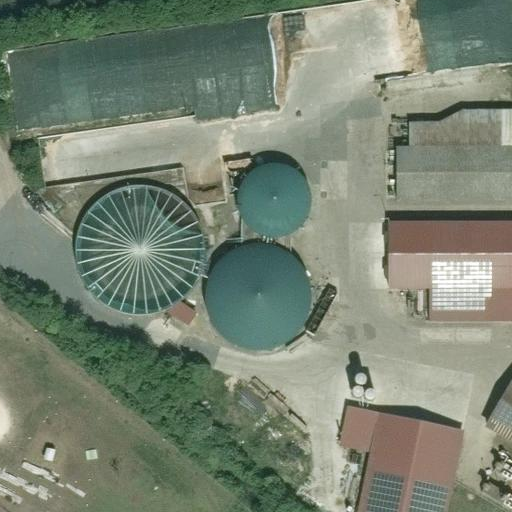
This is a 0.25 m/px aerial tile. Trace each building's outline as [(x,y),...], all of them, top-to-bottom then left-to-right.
[(511,136),(509,54),(445,56),(446,83),(390,84),(368,98),(368,97),(341,98),(342,122),(324,122),(325,177),(436,173),(436,197),(319,201),(321,260),(354,259),(356,301),(511,295),(511,136)] [(239,219),(251,234),(271,242),(300,232),(312,214),(310,187),(296,170),(273,164),(253,170),(240,185),(236,210),(239,219)] [(248,250),(230,259),(214,281),(210,302),(214,322),(229,342),(252,354),(275,354),(297,344),(314,322),(318,297),(313,277),(296,258),(272,248),(248,250)] [(103,306),(160,312),(162,297),(167,298),(169,286),(155,285),(154,296),(119,292),(121,275),(127,276),(128,266),(116,265),(116,257),(108,256),(107,266),(89,264),(87,290),(104,292),(103,306)] [(184,328),(199,318),(188,303),(173,313),(184,328)] [(511,399),(491,435),(511,447),(511,399)] [(358,511),(449,511),(464,430),(350,410),(343,449),(369,453),(358,511)]
